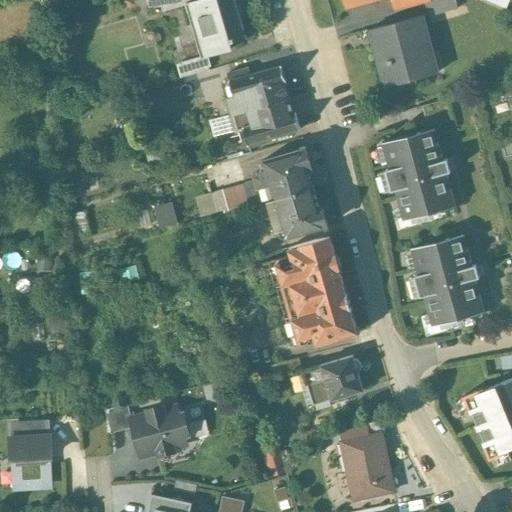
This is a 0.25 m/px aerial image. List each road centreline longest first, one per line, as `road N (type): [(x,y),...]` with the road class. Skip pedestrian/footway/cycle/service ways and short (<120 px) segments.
road 1 (residential): [(394,349),(293,0)]
road 2 (residential): [(473,511),(427,440),(394,349)]
